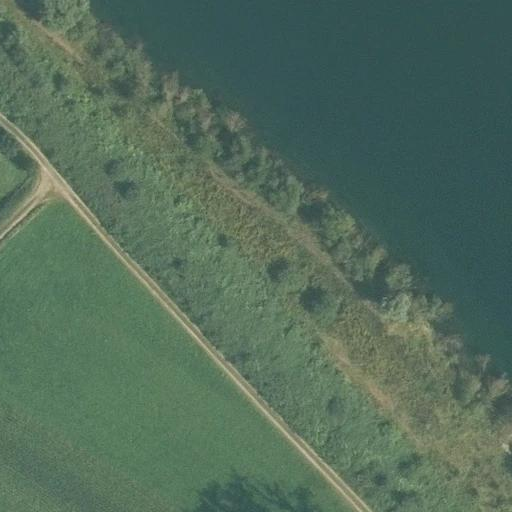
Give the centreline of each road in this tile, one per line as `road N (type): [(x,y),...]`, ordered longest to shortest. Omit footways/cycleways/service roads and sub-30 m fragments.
road 1 (track): [(511,459),(331,249),(17,0)]
road 2 (track): [(52,175),(360,511)]
road 3 (track): [(0,125),(52,175),(0,234)]
